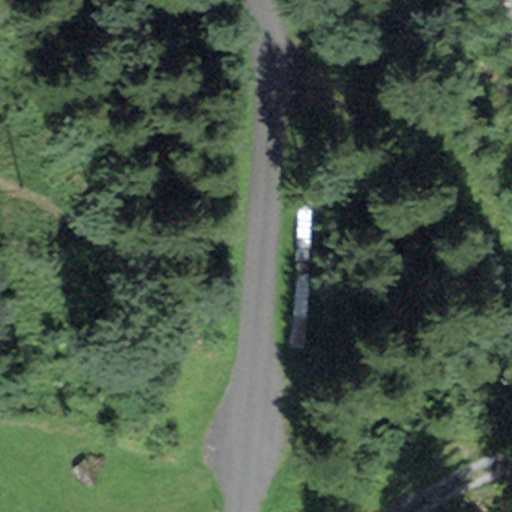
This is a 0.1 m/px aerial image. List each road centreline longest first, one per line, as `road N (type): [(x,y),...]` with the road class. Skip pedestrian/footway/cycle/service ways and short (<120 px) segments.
road 1 (unclassified): [(259,0),(271,127),(244,511)]
road 2 (track): [(269,53),(405,128),(482,200),(511,252)]
